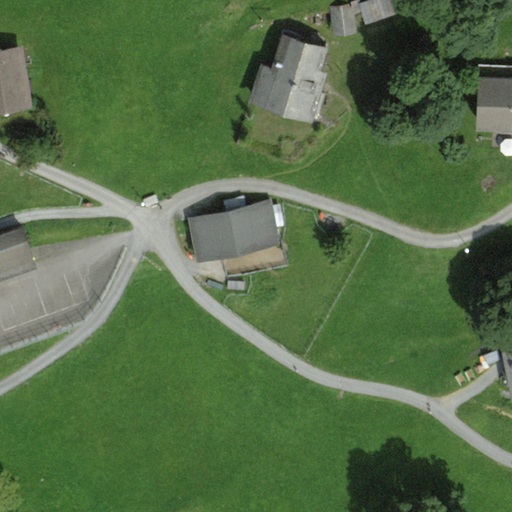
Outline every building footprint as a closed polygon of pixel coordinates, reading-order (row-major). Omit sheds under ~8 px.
[(330,0),(333,27),(352,24),(349,0),(330,0)] [(358,0),(362,12),(399,0),(358,0)] [(313,110),(321,86),(318,85),(325,66),(316,63),(325,38),(281,24),(269,60),(260,57),(249,89),(313,110)] [(0,95),(23,92),(25,92),(18,43),(0,45),(0,95)] [(511,124),(511,71),(500,71),(500,61),(478,60),(477,116),(496,117),(496,124),(511,124)] [(500,71),(511,71),(511,61),(500,61),(500,71)] [(23,92),(0,95),(0,103),(24,100),(23,92)] [(191,213),(199,249),(274,232),(266,196),(191,213)] [(0,278),(34,267),(21,230),(0,237),(0,278)]
